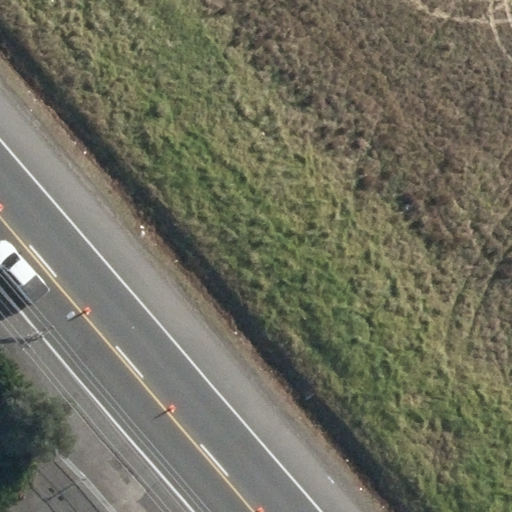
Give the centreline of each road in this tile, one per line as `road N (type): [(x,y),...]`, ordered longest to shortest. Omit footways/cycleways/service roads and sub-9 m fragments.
road 1 (secondary): [(275,511),(0,196)]
road 2 (unknown): [(133,348),(10,511)]
